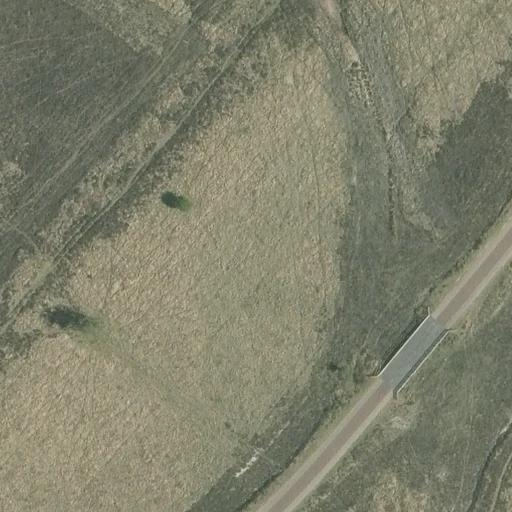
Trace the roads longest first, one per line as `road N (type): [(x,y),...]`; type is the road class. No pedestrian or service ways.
road 1 (track): [(0,336),(280,0)]
road 2 (tertiary): [(272,511),(511,230)]
